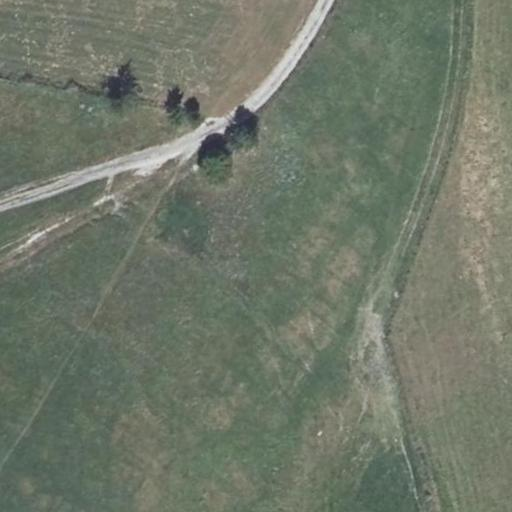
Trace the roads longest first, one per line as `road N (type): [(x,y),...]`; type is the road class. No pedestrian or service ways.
road 1 (track): [(0,202),(218,128),(274,83),(326,0)]
road 2 (track): [(457,0),(456,59),(431,184),(374,358)]
